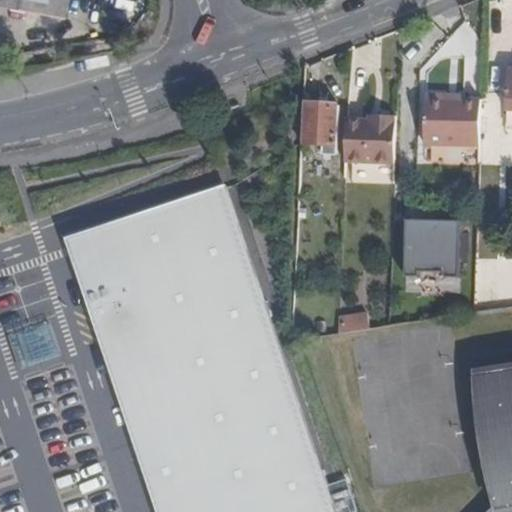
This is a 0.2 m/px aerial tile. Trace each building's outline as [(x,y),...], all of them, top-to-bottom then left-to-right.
[(0,0),(0,3),(67,17),(70,0),(0,0)] [(114,42),(126,38),(125,33),(112,37),(114,42)] [(433,95),(431,145),(459,146),(460,107),(460,101),(455,101),(456,96),(433,95)] [(484,147),(486,103),(460,101),(460,107),(459,146),(484,147)] [(307,103),(305,146),(326,147),(326,156),(341,156),(342,105),(307,103)] [(375,121),(373,164),(400,165),(402,117),(380,115),(381,121),(375,121)] [(351,120),(349,162),(373,164),(375,121),(351,120)] [(324,492),(226,184),(67,234),(154,511),(354,511),(346,485),(324,492)] [(413,218),(411,274),(465,275),(467,219),(413,218)] [(511,257),(478,257),(477,303),(511,303),(511,257)] [(369,311),(339,315),(341,332),(371,327),(369,311)] [(11,335),(22,368),(61,356),(51,322),(11,335)] [(511,511),(511,375),(485,378),(498,506),(490,511),(511,511)]
